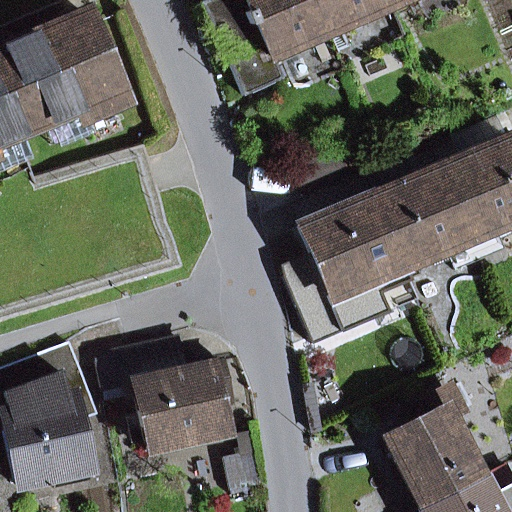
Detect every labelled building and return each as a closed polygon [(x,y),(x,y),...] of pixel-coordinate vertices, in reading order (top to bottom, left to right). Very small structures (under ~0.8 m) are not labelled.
[(268,55),(242,0),(210,0),(200,4),(240,96),(278,79),(268,55)] [(242,0),(268,55),(328,29),(316,0),(242,0)] [(316,0),(328,29),(388,3),(386,0),(316,0)] [(74,109),(78,119),(118,102),(79,12),(0,45),(0,140),(14,135),(41,123),(74,109)] [(51,145),(83,131),(78,119),(74,109),(41,123),(51,145)] [(439,168),(507,139),(496,115),(349,177),(301,198),(287,204),(297,228),(373,196),(439,168)] [(0,166),(23,157),(14,135),(0,140),(0,166)] [(511,219),(511,150),(507,139),(439,168),(469,238),(492,228),(511,219)] [(0,321),(180,267),(143,146),(0,188),(0,321)] [(289,170),(301,198),(349,177),(338,150),(289,170)] [(373,196),(403,266),(445,248),(469,238),(439,168),(373,196)] [(297,228),(312,265),(326,298),(370,279),(403,266),(373,196),(297,228)] [(451,262),(497,242),(492,228),(469,238),(445,248),(451,262)] [(326,298),(312,265),(282,278),(308,340),(338,327),(326,298)] [(376,293),(408,280),(403,266),(370,279),(376,293)] [(130,383),(183,370),(175,339),(114,353),(94,363),(101,389),(130,383)] [(0,414),(70,396),(71,402),(78,400),(58,346),(0,368),(0,414)] [(220,362),(183,370),(130,383),(146,452),(223,434),(212,381),(223,378),(220,362)] [(443,409),(447,417),(457,412),(445,390),(409,408),(416,422),(443,409)] [(70,396),(0,414),(0,419),(15,486),(86,471),(71,402),(70,396)] [(477,478),(447,417),(443,409),(416,422),(384,439),(419,508),(477,478)] [(511,479),(505,466),(478,480),(488,499),(511,487),(511,479)] [(511,511),(511,487),(488,499),(478,480),(477,478),(419,508),(420,511),(511,511)]
